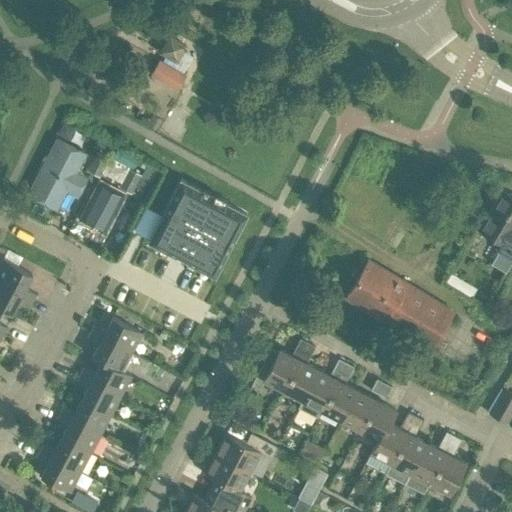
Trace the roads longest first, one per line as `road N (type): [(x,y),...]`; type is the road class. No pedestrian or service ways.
road 1 (residential): [(147,511),(326,167)]
road 2 (residential): [(0,426),(96,275)]
road 3 (tertiary): [(511,90),(445,54),(402,5)]
road 4 (residential): [(496,443),(419,403),(415,389),(395,378)]
road 5 (residential): [(0,215),(100,269),(96,275)]
